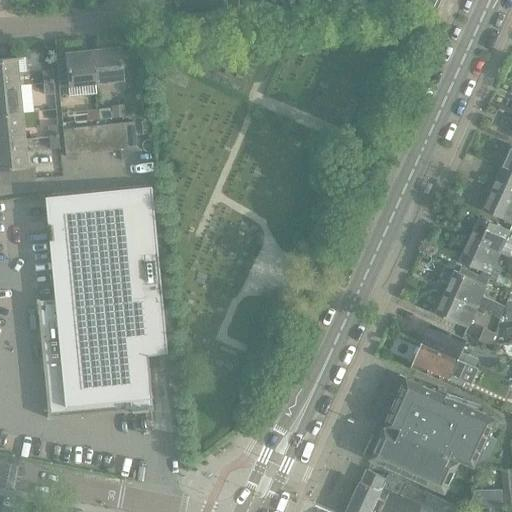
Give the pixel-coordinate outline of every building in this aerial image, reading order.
[(189,0),(190,8),(222,5),(221,0),(189,0)] [(238,0),(236,0),(226,1),(228,17),(240,16),(238,0)] [(254,0),(239,0),(241,16),(256,15),(254,0)] [(91,50),(94,79),(105,78),(105,82),(122,81),(119,47),(91,50)] [(94,79),(91,50),(63,52),(67,86),(83,84),(82,80),(94,79)] [(0,86),(13,85),(12,73),(17,73),(15,56),(0,57),(0,86)] [(43,82),(53,81),(52,70),(42,71),(43,82)] [(53,81),(43,82),(44,95),(54,94),(53,81)] [(13,85),(0,86),(0,114),(21,112),(19,95),(14,95),(13,85)] [(124,107),(112,108),(113,118),(125,117),(124,107)] [(96,109),(97,119),(111,118),(110,108),(96,109)] [(97,119),(96,109),(86,110),(87,121),(97,119)] [(0,141),(18,139),(17,127),(22,127),(21,112),(0,114),(0,141)] [(119,123),(122,149),(136,147),(133,122),(119,123)] [(111,150),(122,149),(119,123),(108,124),(111,150)] [(48,136),(58,135),(57,124),(47,126),(48,136)] [(99,151),(111,150),(108,124),(96,125),(99,151)] [(87,152),(99,151),(96,125),(85,126),(87,152)] [(76,153),(87,152),(85,126),(73,128),(76,153)] [(73,128),(62,129),(65,154),(76,153),(73,128)] [(58,135),(48,136),(49,149),(60,148),(58,135)] [(18,139),(0,141),(0,168),(26,166),(25,150),(19,150),(18,139)] [(502,167),(511,171),(511,145),(502,167)] [(493,187),(511,196),(511,171),(502,167),(493,187)] [(39,300),(36,300),(43,372),(65,370),(66,384),(61,385),(63,406),(67,406),(67,407),(123,401),(124,411),(130,411),(130,412),(146,410),(146,409),(149,409),(151,409),(152,409),(147,356),(165,354),(166,354),(167,354),(151,186),(48,196),(48,197),(51,224),(50,224),(51,240),(52,240),(58,299),(39,301),(39,300)] [(511,196),(493,187),(483,208),(511,221),(511,196)] [(479,218),(470,239),(511,257),(511,227),(510,232),(479,218)] [(461,259),(483,269),(481,273),(497,280),(503,267),(495,264),(500,253),(511,258),(511,257),(470,239),(461,259)] [(446,292),(501,316),(505,306),(482,296),(488,284),(487,284),(490,279),(496,282),(497,280),(481,273),(478,280),(456,270),(446,292)] [(484,313),(485,310),(501,317),(501,316),(446,292),(437,313),(469,327),(476,310),(484,313)] [(423,343),(458,358),(467,362),(469,356),(461,352),(466,340),(431,324),(423,343)] [(485,329),(479,341),(490,346),(495,333),(485,329)] [(460,377),(467,362),(458,358),(423,343),(413,366),(462,388),(467,379),(460,377)] [(386,425),(475,466),(497,418),(407,378),(386,425)] [(475,466),(386,425),(371,459),(445,493),(460,460),(475,467),(475,466)] [(462,511),(463,511),(365,465),(344,511),(462,511)] [(502,486),(511,485),(511,469),(501,470),(502,486)] [(511,485),(502,486),(505,508),(511,507),(511,485)] [(504,511),(501,489),(491,489),(491,507),(491,511),(504,511)]
